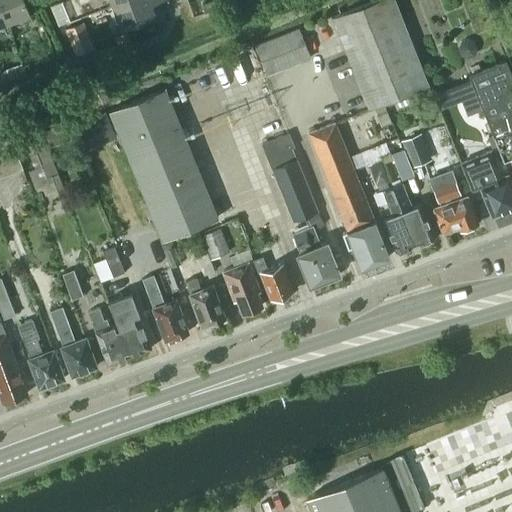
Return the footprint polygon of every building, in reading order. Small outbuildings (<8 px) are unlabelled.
[(30,14),(24,0),(0,0),(0,3),(7,23),(30,14)] [(126,0),(112,6),(121,28),(155,15),(151,3),(158,0),(126,0)] [(215,0),(214,0),(202,4),(205,13),(218,9),(215,0)] [(429,85),(395,0),(373,0),(333,16),(370,108),(429,85)] [(484,0),(493,22),(511,15),(506,0),(484,0)] [(84,21),(63,29),(74,55),(94,47),(84,21)] [(311,60),(299,27),(255,43),(267,76),(311,60)] [(467,58),(475,55),(477,48),(474,41),(467,37),(460,41),(458,48),(461,55),(467,58)] [(511,164),(511,129),(511,128),(511,76),(505,61),(469,75),(470,78),(482,108),(504,162),(510,160),(511,164)] [(468,114),(482,108),(470,78),(434,93),(440,108),(462,100),(468,114)] [(161,240),(217,218),(164,87),(109,110),(161,240)] [(392,122),(384,104),(374,108),(382,126),(392,122)] [(82,152),(117,138),(106,111),(71,125),(82,152)] [(365,267),(391,256),(337,123),(311,133),(351,231),(346,233),(352,247),(357,245),(365,267)] [(63,124),(44,131),(51,148),(69,140),(63,124)] [(62,186),(39,127),(29,131),(31,138),(22,142),(19,148),(35,188),(44,184),(47,192),(62,186)] [(292,220),(304,215),(316,211),(291,148),(295,147),(288,132),(261,143),(292,220)] [(431,159),(421,133),(401,140),(404,148),(392,153),(401,177),(413,173),(411,167),(431,159)] [(0,176),(23,168),(10,135),(0,139),(0,176)] [(361,164),(395,151),(390,140),(357,153),(361,164)] [(490,152),(477,157),(474,149),(459,155),(462,163),(461,163),(472,191),(481,188),(492,217),(511,209),(511,187),(506,173),(499,176),(490,152)] [(382,162),(368,167),(376,186),(389,181),(382,162)] [(462,230),(478,224),(467,196),(452,202),(451,199),(462,195),(456,180),(451,167),(430,175),(435,188),(440,203),(446,201),(447,204),(436,208),(446,233),(461,227),(462,230)] [(401,184),(393,187),(416,245),(435,237),(422,205),(412,209),(401,184)] [(398,252),(416,245),(393,187),(384,191),(394,216),(385,219),(398,252)] [(255,229),(270,224),(259,191),(244,196),(255,229)] [(322,225),(316,211),(304,215),(308,227),(292,234),(299,252),(297,253),(309,283),(338,272),(336,267),(337,266),(335,260),(333,260),(326,241),(319,244),(313,228),(322,225)] [(221,226),(202,234),(211,258),(230,251),(221,226)] [(114,245),(102,250),(113,276),(125,272),(114,245)] [(175,246),(165,250),(171,267),(181,263),(175,246)] [(204,274),(214,270),(207,253),(193,259),(196,267),(201,265),(204,274)] [(291,292),(293,290),(282,262),(266,268),(262,256),(254,259),(259,271),(261,271),(272,299),(282,295),(282,297),(285,296),(291,292)] [(242,313),(262,305),(257,292),(260,291),(253,274),(257,272),(253,261),(249,263),(248,262),(223,272),(234,301),(237,300),(242,313)] [(73,269),(62,273),(72,299),(83,295),(73,269)] [(165,340),(188,331),(175,298),(164,302),(153,275),(142,279),(165,340)] [(1,276),(0,276),(0,308),(4,318),(15,314),(1,276)] [(202,326),(225,318),(212,284),(201,288),(196,277),(185,282),(202,326)] [(108,301),(116,324),(129,356),(150,348),(130,293),(108,301)] [(72,376),(97,366),(86,338),(75,342),(62,308),(50,312),(63,347),(61,347),(72,376)] [(107,364),(129,356),(116,324),(102,329),(99,322),(103,320),(99,308),(88,313),(107,364)] [(25,343),(39,338),(32,318),(18,323),(25,343)] [(0,323),(0,393),(3,402),(26,393),(0,323)] [(41,388),(64,379),(53,350),(43,354),(37,339),(25,344),(31,358),(30,359),(41,388)] [(402,511),(383,466),(306,498),(312,511),(402,511)]
